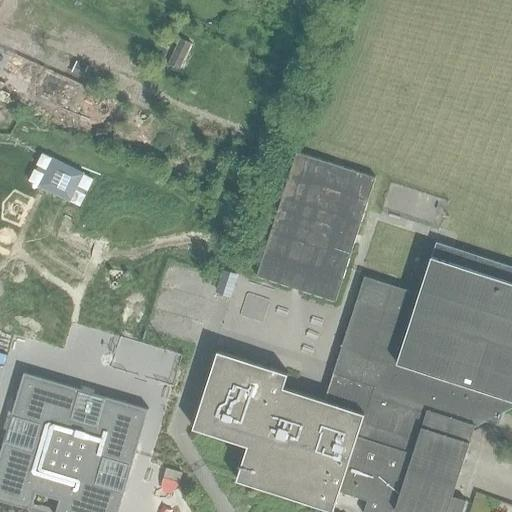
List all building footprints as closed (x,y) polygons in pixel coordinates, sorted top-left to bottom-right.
[(191,45),(180,40),(169,64),(180,69),(191,45)] [(22,90),(31,62),(9,55),(4,69),(13,72),(9,86),(22,90)] [(73,73),(84,77),(89,67),(77,62),(73,73)] [(0,98),(7,101),(10,94),(1,91),(4,84),(0,82),(0,98)] [(96,128),(97,139),(107,138),(106,127),(96,128)] [(297,152),(257,276),(336,302),(376,178),(297,152)] [(162,173),(174,178),(178,169),(166,164),(162,173)] [(511,266),(477,255),(472,270),(433,256),(420,293),(365,275),(333,373),(325,400),(326,400),(363,411),(340,492),(368,501),(364,511),(396,511),(397,511),(397,510),(403,511),(462,511),(464,507),(466,501),(457,498),(452,496),(475,427),(511,408),(511,266)] [(326,400),(325,400),(285,387),(289,373),(219,351),(194,428),(249,446),(237,480),(334,511),(340,492),(363,411),(326,400)] [(0,455),(0,500),(31,510),(36,493),(61,500),(57,511),(118,511),(125,490),(97,482),(104,459),(132,467),(143,430),(149,409),(105,396),(97,424),(73,417),(82,389),(25,373),(12,416),(40,425),(33,448),(5,440),(0,455)] [(180,482),(182,473),(166,469),(162,484),(178,488),(180,482)]
